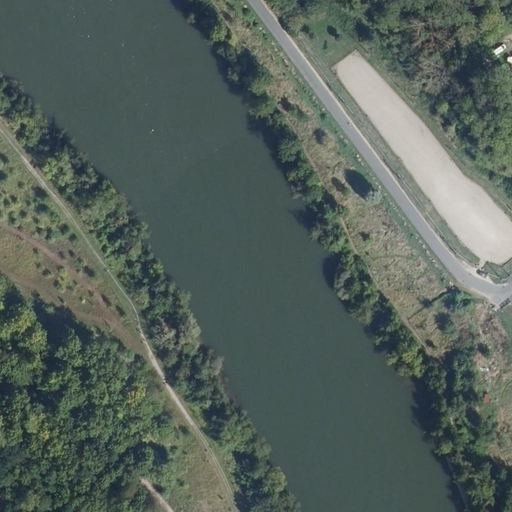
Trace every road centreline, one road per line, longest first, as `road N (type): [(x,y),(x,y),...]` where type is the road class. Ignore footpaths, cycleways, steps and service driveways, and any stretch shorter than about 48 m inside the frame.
road 1 (residential): [(511,286),(479,286),(453,266),(251,0)]
road 2 (track): [(0,379),(86,430),(166,511)]
